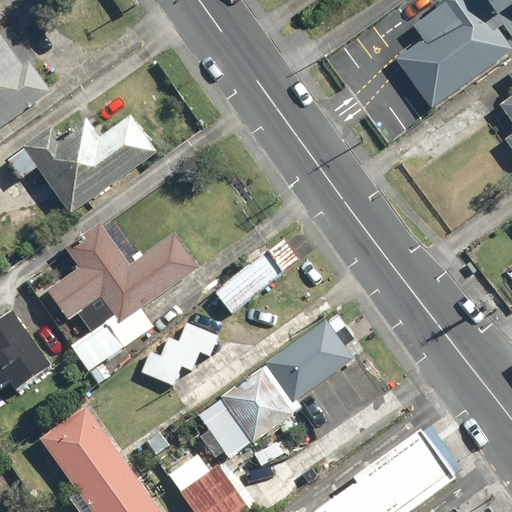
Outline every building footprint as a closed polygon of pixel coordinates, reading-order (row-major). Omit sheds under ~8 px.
[(396,57),(435,110),(511,53),(511,45),(478,0),(447,0),(449,2),(414,27),(423,38),(396,57)] [(511,0),(486,0),(511,33),(511,0)] [(0,30),(0,129),(52,93),(6,26),(0,30)] [(89,119),(63,137),(55,126),(28,145),(76,213),(160,154),(133,115),(102,136),(89,119)] [(93,332),(73,347),(102,387),(115,378),(105,365),(157,328),(144,310),(201,269),(176,233),(141,257),(112,216),(70,246),(83,265),(50,289),(73,322),(82,316),(93,332)] [(285,242),(217,293),(233,314),(301,263),(285,242)] [(0,322),(0,393),(13,383),(22,394),(58,366),(16,311),(0,322)] [(358,341),(338,314),(269,365),(299,404),(357,361),(348,348),(358,341)] [(161,358),(152,353),(143,373),(175,388),(184,368),(194,373),(203,353),(212,357),(221,337),(190,323),(181,343),(170,338),(161,358)] [(226,397),(258,440),(301,408),(299,404),(269,365),(226,397)] [(258,440),(226,397),(201,415),(211,429),(197,439),(215,463),(228,453),(232,459),(258,440)] [(164,511),(90,404),(37,441),(57,471),(64,466),(81,491),(70,498),(79,511),(164,511)] [(412,511),(455,482),(420,432),(353,479),(358,486),(320,511),(412,511)] [(197,456),(171,475),(196,511),(261,511),(262,511),(228,463),(210,475),(197,456)]
